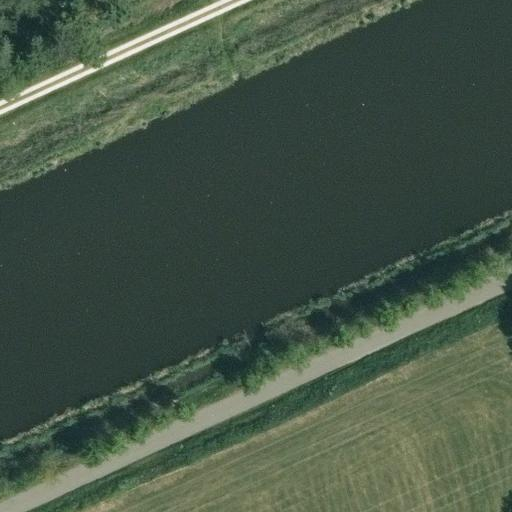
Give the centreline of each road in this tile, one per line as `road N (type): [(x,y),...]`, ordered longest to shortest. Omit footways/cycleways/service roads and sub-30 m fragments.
road 1 (unclassified): [(9,511),(511,280)]
road 2 (track): [(0,106),(233,0)]
